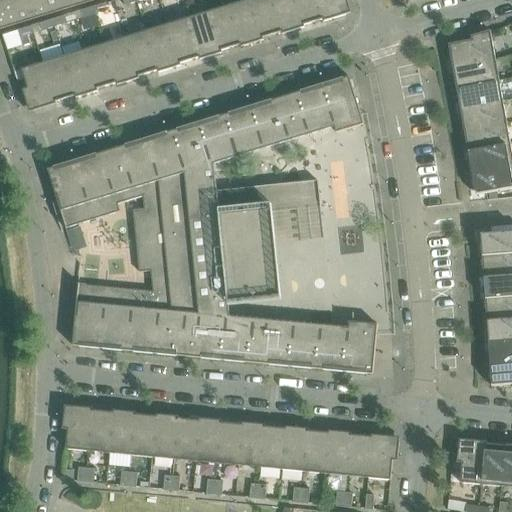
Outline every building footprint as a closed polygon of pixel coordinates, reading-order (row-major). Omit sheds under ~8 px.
[(1,30),(97,0),(0,0),(0,29),(1,30)] [(263,41),(249,0),(248,0),(229,6),(242,47),(263,41)] [(283,35),(272,0),(249,0),(263,41),(264,41),(263,38),(282,33),(282,35),(283,35)] [(304,28),(295,0),(272,0),(283,35),(304,28)] [(325,22),(317,0),(295,0),(304,28),(305,28),(304,26),(323,20),(324,22),(325,22)] [(351,14),(347,0),(317,0),(325,22),(351,14)] [(108,11),(106,3),(94,7),(96,15),(108,11)] [(242,47),(229,6),(209,12),(221,54),(222,54),(222,51),(241,45),(241,48),(242,47)] [(96,15),(94,7),(81,11),(84,19),(96,15)] [(221,54),(209,12),(188,19),(201,60),(221,54)] [(67,24),(65,16),(52,20),(55,28),(67,24)] [(201,60),(188,19),(167,25),(180,67),(181,66),(180,64),(199,58),(200,60),(201,60)] [(55,28),(52,20),(40,24),(42,31),(55,28)] [(180,67),(167,25),(146,32),(159,73),(180,67)] [(34,34),(32,27),(18,31),(20,38),(34,34)] [(159,73),(146,32),(126,38),(139,79),(139,77),(158,71),(158,73),(159,73)] [(495,59),(490,32),(471,37),(472,39),(471,41),(449,45),(452,66),(495,59)] [(139,79),(126,38),(105,44),(116,84),(117,86),(139,79)] [(116,84),(105,44),(84,51),(97,92),(98,92),(97,90),(116,84)] [(97,92),(84,51),(64,57),(77,99),(97,92)] [(77,99),(64,57),(43,64),(56,105),(57,105),(56,102),(75,97),(76,99),(77,99)] [(499,80),(496,60),(495,59),(452,66),(456,88),(499,80)] [(56,105),(43,64),(22,70),(27,89),(22,90),(29,113),(56,105)] [(324,239),(318,181),(217,192),(214,166),(335,129),(336,134),(364,125),(361,116),(349,78),(173,132),(186,177),(200,310),(195,358),(373,375),(377,337),(378,325),(349,323),(348,328),(229,316),(228,301),(283,297),(277,244),(324,239)] [(503,102),(499,81),(499,80),(456,88),(460,109),(503,102)] [(507,124),(503,102),(460,109),(464,131),(507,124)] [(511,145),(507,124),(464,131),(468,153),(511,145)] [(200,310),(186,177),(173,132),(48,170),(66,230),(67,230),(67,229),(120,212),(118,205),(143,197),(144,211),(133,212),(140,273),(151,272),(153,292),(79,285),(79,284),(73,346),(195,358),(200,310)] [(511,166),(511,150),(511,145),(468,153),(472,174),(511,166)] [(511,189),(511,166),(472,174),(474,188),(477,187),(478,196),(511,189)] [(511,254),(511,231),(483,234),(484,243),(481,243),(482,257),(511,254)] [(511,276),(511,254),(482,257),(484,278),(511,276)] [(511,276),(484,278),(485,300),(511,298),(511,276)] [(511,319),(511,298),(485,300),(487,322),(511,319)] [(511,341),(511,319),(487,322),(488,343),(511,341)] [(511,363),(511,341),(488,343),(490,365),(511,363)] [(511,363),(490,365),(492,387),(511,385),(511,363)] [(88,452),(92,409),(65,406),(62,430),(68,431),(66,450),(88,452)] [(110,454),(114,411),(113,411),(113,413),(93,411),(93,409),(92,409),(88,452),(110,454)] [(131,456),(135,413),(114,411),(110,454),(131,456)] [(153,458),(157,415),(156,415),(156,417),(136,415),(136,413),(135,413),(131,456),(153,458)] [(174,460),(178,417),(157,415),(153,458),(174,460)] [(196,462),(200,419),(199,419),(199,421),(179,420),(179,417),(178,417),(174,460),(196,462)] [(217,464),(221,421),(200,419),(196,462),(217,464)] [(239,466),(243,423),(242,423),(242,425),(222,424),(222,421),(221,421),(217,464),(239,466)] [(261,468),(265,425),(243,423),(239,466),(261,468)] [(282,470),(286,427),(285,427),(285,430),(265,428),(266,425),(265,425),(261,468),(282,470)] [(304,473),(308,429),(286,427),(282,470),(304,473)] [(325,475),(329,431),(328,431),(328,434),(308,432),(309,429),(308,429),(304,473),(325,475)] [(347,477),(351,433),(329,431),(325,475),(347,477)] [(368,479),(372,435),(371,435),(371,438),(351,436),(352,433),(351,433),(347,477),(368,479)] [(398,462),(400,438),(372,435),(368,479),(391,481),(393,461),(398,462)] [(481,485),(486,442),(459,440),(457,464),(462,464),(460,483),(481,485)] [(501,487),(506,444),(505,444),(505,447),(486,445),(487,442),(486,442),(481,485),(501,487)] [(511,488),(511,444),(506,444),(501,487),(511,488)] [(85,484),(87,469),(79,468),(77,483),(85,484)] [(93,484),(94,469),(87,469),(85,484),(93,484)] [(128,488),(130,473),(122,472),(120,487),(128,488)] [(136,488),(137,474),(130,473),(128,488),(136,488)] [(171,492),(173,477),(165,476),(163,491),(171,492)] [(179,492),(180,478),(173,477),(171,492),(179,492)] [(214,496),(216,481),(208,480),(206,495),(214,496)] [(222,497),(223,482),(216,481),(214,496),(222,497)] [(258,500),(259,485),(251,484),(250,499),(258,500)] [(265,501),(267,486),(259,485),(258,500),(265,501)] [(301,504),(302,489),(294,489),(293,503),(301,504)] [(308,505),(310,490),(302,489),(301,504),(308,505)] [(344,508),(345,493),(337,493),(336,507),(344,508)] [(351,509),(352,496),(353,494),(345,493),(344,508),(351,509)] [(373,511),(374,503),(375,496),(367,495),(365,510),(373,511)] [(511,511),(507,511),(508,504),(500,503),(498,511),(511,511)]
